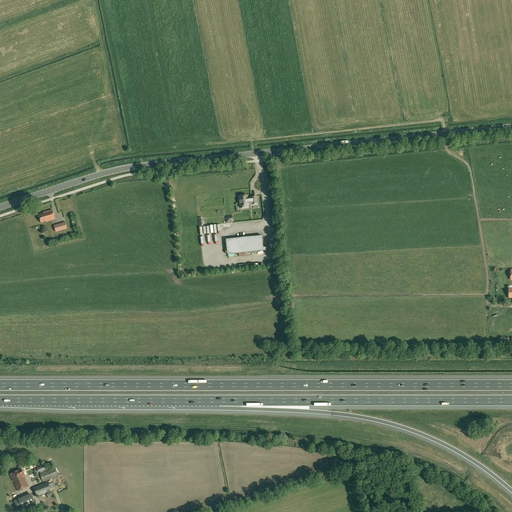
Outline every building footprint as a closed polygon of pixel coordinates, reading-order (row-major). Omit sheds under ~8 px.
[(247,195),(239,196),(240,208),(248,207),(248,204),(252,203),(252,205),(257,204),(256,196),(251,197),(251,198),(247,199),(247,195)] [(55,219),(52,210),(43,213),(44,214),(38,215),(41,223),(46,221),(46,222),(55,219)] [(67,229),(65,222),(54,226),(56,232),(67,229)] [(215,233),(224,232),(224,224),(214,224),(215,233)] [(262,236),(226,239),(227,255),(264,251),(262,236)] [(57,475),(55,468),(40,474),(43,481),(57,475)] [(28,486),(23,476),(25,475),(22,469),(10,474),(18,491),(28,486)] [(34,488),(37,496),(51,491),(48,482),(34,488)] [(15,502),(19,511),(23,510),(24,511),(36,506),(32,495),(15,502)]
